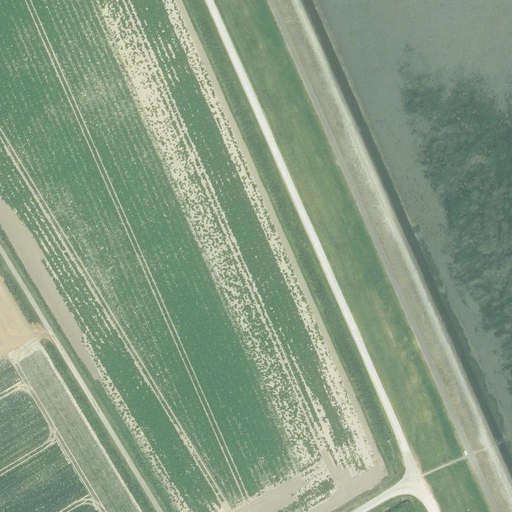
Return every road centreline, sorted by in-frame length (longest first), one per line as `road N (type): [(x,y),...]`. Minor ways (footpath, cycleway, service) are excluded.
road 1 (unclassified): [(416,478),(206,0)]
road 2 (unclassified): [(162,511),(0,239)]
